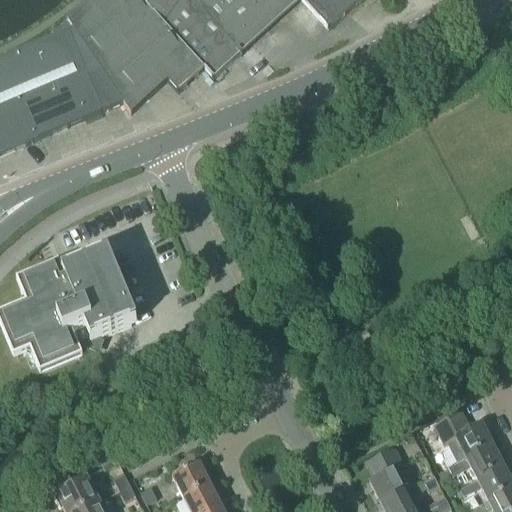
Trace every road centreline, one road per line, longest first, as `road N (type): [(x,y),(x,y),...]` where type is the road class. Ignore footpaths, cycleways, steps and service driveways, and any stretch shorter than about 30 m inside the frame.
road 1 (secondary): [(477,0),(163,148)]
road 2 (residential): [(336,511),(280,406),(212,444),(247,511)]
road 3 (unclassified): [(265,373),(163,148)]
road 4 (secondary): [(163,148),(0,222)]
road 5 (unknown): [(228,289),(114,338)]
